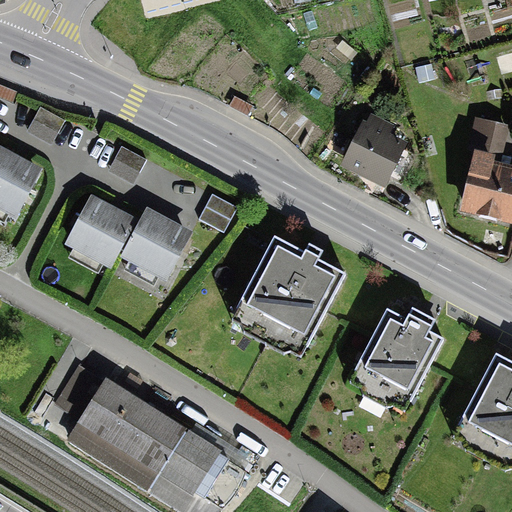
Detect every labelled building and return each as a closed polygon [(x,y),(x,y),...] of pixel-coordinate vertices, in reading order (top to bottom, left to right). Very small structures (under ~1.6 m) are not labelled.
[(431,63),(419,66),(422,78),(435,75),(431,63)] [(65,121),(39,107),(33,119),(58,133),(65,121)] [(393,127),(371,116),(347,163),(383,181),(385,177),(402,180),(414,156),(400,149),(401,148),(386,141),(393,127)] [(505,128),(480,121),(473,147),(481,149),(499,153),(505,128)] [(146,160),(121,147),(114,160),(140,172),(146,160)] [(499,153),(481,149),(476,168),(474,168),(465,206),(511,217),(511,177),(506,176),(511,159),(498,156),(499,153)] [(0,204),(15,213),(37,173),(20,164),(0,153),(0,204)] [(237,208),(212,194),(198,219),(224,233),(237,208)] [(131,223),(91,203),(70,243),(110,264),(118,249),(124,237),(133,242),(139,230),(130,226),(131,223)] [(186,236),(146,215),(139,230),(133,242),(124,237),(118,249),(126,253),(126,254),(166,275),(186,236)] [(345,275),(276,238),(234,316),(245,322),(241,330),(289,356),(293,349),(302,354),(345,275)] [(399,319),(386,312),(345,383),(398,413),(439,341),(426,334),(432,323),(405,308),(399,319)] [(511,366),(493,357),(456,429),(511,457),(511,366)] [(105,382),(80,366),(56,405),(81,421),(70,438),(186,511),(218,511),(220,509),(223,510),(230,502),(240,487),(246,473),(105,383),(105,382)]
